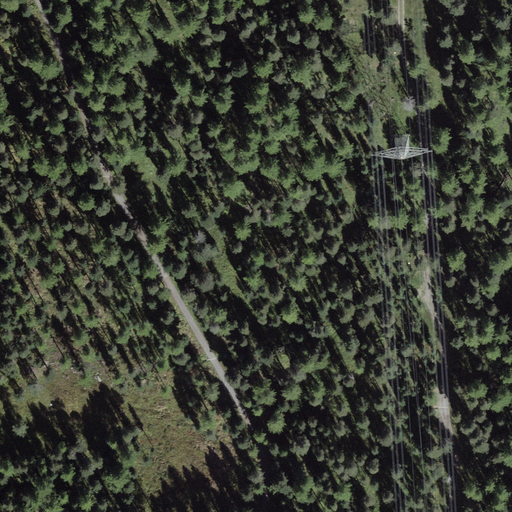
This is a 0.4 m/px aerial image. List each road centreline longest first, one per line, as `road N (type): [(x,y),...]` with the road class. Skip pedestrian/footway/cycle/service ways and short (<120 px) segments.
road 1 (track): [(37,0),(107,176),(261,447),(266,511)]
road 2 (track): [(404,0),(450,441),(449,511)]
